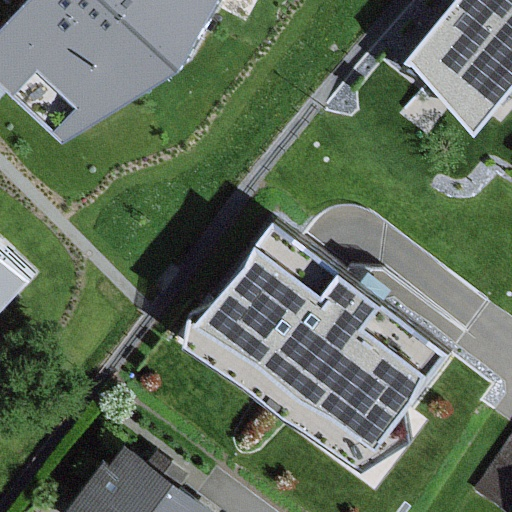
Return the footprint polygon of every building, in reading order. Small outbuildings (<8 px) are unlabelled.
[(29,0),(0,31),(0,58),(74,131),(200,47),(225,0),(29,0)] [(511,89),(511,0),(457,0),(420,45),(486,122),(511,89)] [(279,207),(205,312),(394,443),(468,339),(279,207)] [(0,314),(46,265),(0,219),(0,314)] [(511,496),(511,433),(484,479),(511,496)] [(229,511),(131,441),(116,461),(109,456),(68,511),(229,511)]
